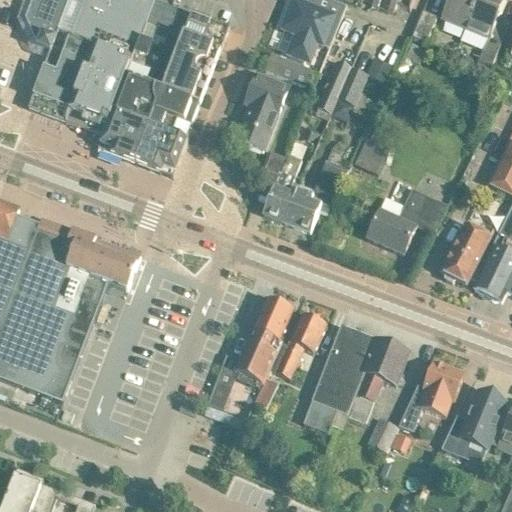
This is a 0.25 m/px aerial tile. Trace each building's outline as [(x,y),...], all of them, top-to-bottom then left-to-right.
[(70,0),(34,0),(26,22),(39,49),(43,37),(55,42),(58,33),(70,0)] [(155,3),(147,0),(85,0),(71,38),(96,48),(86,75),(66,126),(103,140),(141,40),(155,3)] [(410,14),(415,0),(357,0),(356,2),(362,4),(363,0),(375,0),(372,8),(378,11),(381,2),(391,6),(387,15),(393,17),(397,8),(410,14)] [(450,0),(442,22),(466,32),(479,0),(450,0)] [(498,0),(479,0),(466,32),(490,42),(506,3),(498,0)] [(333,18),(312,10),(294,2),(282,32),(295,38),(287,57),(311,67),(319,49),(323,50),(335,21),(341,24),(347,10),(337,6),(333,18)] [(183,41),(192,17),(172,9),(163,33),(183,41)] [(412,40),(426,46),(437,19),(423,14),(412,40)] [(230,31),(192,17),(183,41),(160,104),(154,102),(157,112),(155,116),(192,130),(230,31)] [(66,126),(86,75),(96,48),(71,38),(58,33),(55,42),(43,37),(39,49),(50,54),(29,111),(66,126)] [(99,153),(117,160),(160,47),(141,40),(103,140),(99,153)] [(478,70),(490,75),(500,50),(488,45),(478,70)] [(136,167),(155,116),(157,112),(156,110),(155,109),(155,107),(154,105),(154,103),(154,102),(147,99),(166,49),(160,47),(117,160),(136,167)] [(266,74),(284,81),(314,93),(320,77),(273,57),(266,74)] [(374,61),(366,78),(385,87),(393,70),(374,61)] [(332,118),(353,73),(337,66),(317,112),(319,113),(316,118),(329,124),(332,118)] [(356,111),(369,80),(353,73),(332,118),(348,126),(355,110),(356,111)] [(237,145),(257,152),(264,155),(289,93),(274,87),(276,83),(258,76),(246,107),(252,109),(237,145)] [(155,116),(136,167),(173,181),(192,130),(155,116)] [(509,144),(488,188),(511,199),(511,141),(510,145),(509,144)] [(355,168),(379,180),(386,165),(383,164),(388,154),(366,143),(355,168)] [(289,197),(301,167),(288,162),(280,180),(266,175),(257,198),(270,203),(264,219),(285,227),(295,199),(289,197)] [(295,199),(285,227),(311,237),(319,215),(328,218),(329,215),(338,197),(349,173),(326,165),(315,196),(300,189),(297,199),(295,199)] [(376,224),(367,242),(404,259),(412,241),(417,231),(416,230),(421,220),(438,228),(447,208),(430,201),(412,193),(404,209),(386,201),(380,214),(376,224)] [(109,287),(128,294),(141,260),(97,243),(97,242),(73,233),(73,234),(42,222),(40,227),(18,219),(20,214),(0,206),(0,382),(63,407),(109,287)] [(483,274),(474,292),(502,305),(507,295),(510,297),(511,293),(511,210),(487,266),(483,274)] [(481,234),(466,227),(442,276),(467,289),(493,234),(483,229),(481,234)] [(249,344),(236,374),(244,378),(261,385),(264,387),(270,373),(283,347),(280,345),(285,332),(294,314),(268,302),(260,321),(254,334),(256,335),(251,345),(249,344)] [(283,347),(270,373),(277,376),(290,382),(303,353),(314,358),(319,347),(327,329),(303,318),(295,336),(289,349),(283,347)] [(409,356),(341,330),(303,428),(329,438),(340,417),(349,421),(361,390),(364,391),(360,402),(375,408),(384,385),(396,389),(409,356)] [(420,385),(399,431),(413,436),(423,413),(446,422),(452,405),(455,406),(466,378),(434,365),(426,387),(421,386),(422,385),(420,385)] [(265,387),(254,408),(267,414),(280,388),(267,382),(265,387)] [(233,393),(218,388),(210,410),(225,415),(233,393)] [(458,420),(442,454),(461,461),(468,444),(487,452),(506,408),(479,397),(468,424),(458,420)] [(511,417),(498,451),(511,456),(511,467),(510,473),(511,473),(511,417)] [(369,448),(387,457),(399,432),(399,431),(381,423),(369,448)] [(353,511),(372,472),(350,462),(330,506),(343,511),(353,511)] [(391,483),(396,470),(385,465),(380,479),(391,483)] [(1,511),(53,511),(58,501),(57,501),(59,495),(42,488),(44,483),(17,472),(1,511)]
